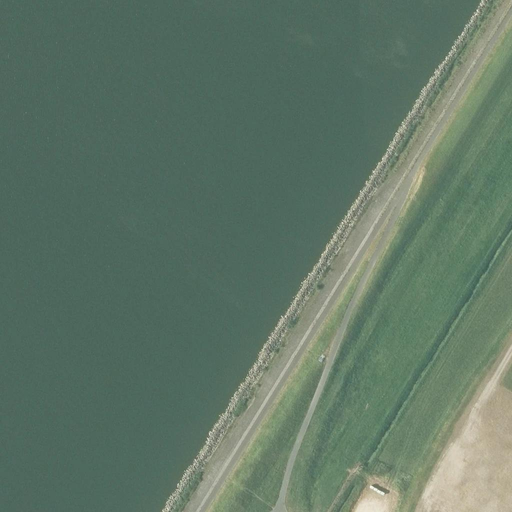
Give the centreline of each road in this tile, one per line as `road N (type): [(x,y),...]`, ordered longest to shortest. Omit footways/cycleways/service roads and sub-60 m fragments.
road 1 (unclassified): [(201,511),(404,184)]
road 2 (unclassified): [(276,511),(346,316),(404,184)]
road 3 (unclassified): [(404,184),(511,9)]
